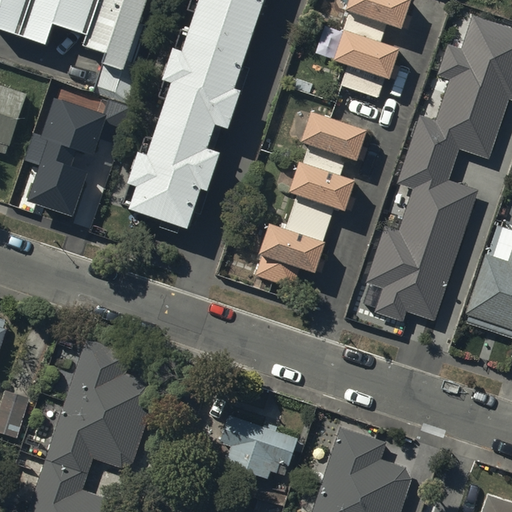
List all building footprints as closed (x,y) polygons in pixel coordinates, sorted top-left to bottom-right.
[(90,94),(91,94),(132,107),(145,64),(136,61),(146,30),(140,27),(148,0),(0,0),(0,47),(51,63),(58,41),(76,46),(71,61),(98,70),(90,94)] [(191,0),(179,37),(170,34),(159,67),(168,70),(144,141),(136,138),(125,171),(134,174),(126,196),(186,216),(192,197),(199,199),(218,139),(206,135),(213,112),(226,116),(246,53),(240,51),(257,0),(191,0)] [(409,18),(411,0),(351,0),(345,19),(347,20),(341,38),(343,38),(333,68),(347,73),(341,90),(378,103),(383,88),(387,89),(389,83),(396,85),(401,71),(395,69),(401,51),(383,44),(387,33),(401,38),(403,33),(408,35),(413,20),(409,18)] [(511,25),(473,13),(461,48),(447,43),(436,76),(449,81),(435,121),(420,116),(398,182),(414,187),(399,231),(386,227),(368,281),(384,286),(376,311),(401,320),(405,309),(434,319),(478,190),(448,180),(459,149),(489,159),(509,99),(511,100),(511,25)] [(25,88),(0,79),(0,148),(5,150),(25,88)] [(105,114),(53,97),(40,137),(46,139),(27,200),(73,215),(87,173),(68,167),(74,149),(92,154),(105,114)] [(369,132),(313,113),(301,151),(308,154),(303,169),(299,168),(289,201),(296,203),(287,234),(270,229),(255,280),(293,292),(298,276),(316,282),(317,278),(321,279),(326,265),(321,263),(326,249),(324,248),(333,217),(344,220),(346,215),(353,217),(357,201),(352,200),(357,183),(341,178),(345,166),(358,170),(359,165),(364,166),(368,152),(364,151),(369,132)] [(465,320),(468,321),(466,327),(511,341),(511,233),(499,228),(489,260),(485,259),(465,320)] [(132,349),(84,333),(24,511),(112,511),(114,508),(111,495),(83,485),(94,455),(118,463),(131,458),(155,391),(151,377),(125,368),(132,349)] [(28,393),(3,385),(0,394),(0,430),(15,435),(28,393)] [(267,472),(269,464),(276,466),(279,456),(288,459),(295,433),(227,409),(218,436),(229,440),(223,458),(267,472)] [(386,439),(339,423),(309,511),(397,511),(410,477),(410,476),(410,475),(410,474),(410,473),(410,472),(409,472),(409,471),(409,470),(409,469),(408,469),(408,468),(408,467),(407,467),(407,466),(406,466),(406,465),(405,465),(405,464),(404,464),(404,463),(403,463),(402,462),(401,462),(380,455),(386,439)] [(511,511),(511,496),(486,488),(477,511),(511,511)]
